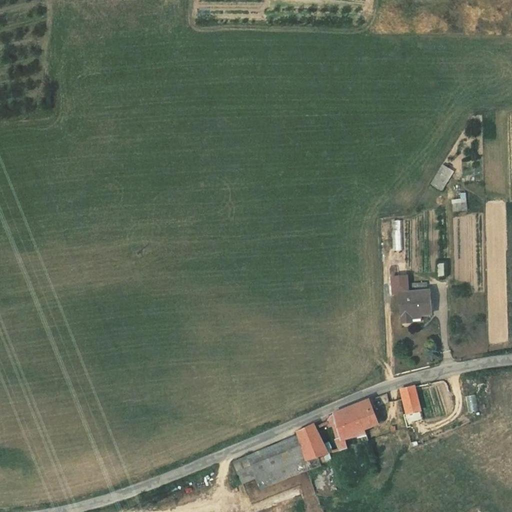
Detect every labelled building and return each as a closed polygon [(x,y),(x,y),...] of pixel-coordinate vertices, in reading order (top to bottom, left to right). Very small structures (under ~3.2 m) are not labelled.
[(429,184),(441,191),(453,171),(441,164),(429,184)] [(450,197),(452,212),(467,210),(465,196),(450,197)] [(400,293),(402,322),(412,321),(411,315),(431,314),(429,291),(408,292),(407,276),(391,277),(392,294),(400,293)] [(406,413),(421,408),(412,385),(397,389),(401,401),(406,413)] [(376,424),(371,412),(366,400),(333,414),(341,440),(364,433),(363,429),(376,424)] [(295,430),(297,435),(305,457),(306,460),(327,452),(316,432),(312,423),(295,430)] [(305,457),(297,435),(234,462),(243,482),(305,457)] [(355,469),(363,468),(362,453),(353,454),(355,469)]
